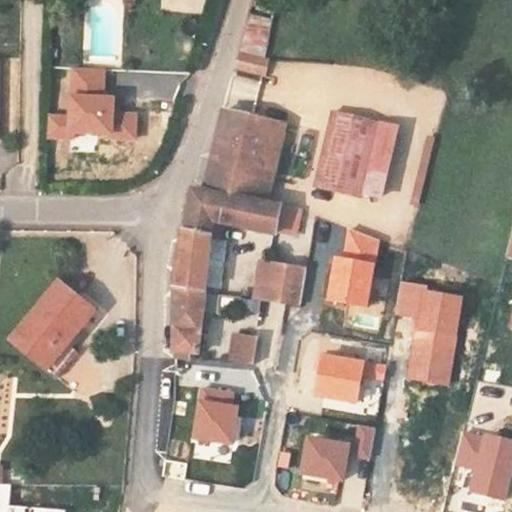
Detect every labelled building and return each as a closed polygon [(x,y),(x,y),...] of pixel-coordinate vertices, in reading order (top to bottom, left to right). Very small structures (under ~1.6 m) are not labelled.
[(251,9),(241,51),(263,56),(273,14),(251,9)] [(270,61),(239,53),(236,67),(267,75),(270,61)] [(102,97),(103,71),(72,70),(72,96),(70,96),(70,116),(50,116),(49,137),(72,138),(73,132),(108,133),(108,137),(135,138),(135,114),(112,113),(113,97),(102,97)] [(234,72),(227,98),(254,105),(261,79),(234,72)] [(225,110),(207,191),(262,201),(280,121),(225,110)] [(362,199),(363,195),(380,121),(332,110),(314,188),(362,199)] [(286,123),(280,121),(262,201),(268,203),(286,123)] [(380,121),(363,195),(380,199),(398,126),(380,121)] [(418,163),(428,164),(430,139),(420,138),(418,163)] [(175,358),(190,359),(191,352),(199,354),(204,329),(208,294),(215,238),(223,240),(226,225),(280,235),(281,230),(297,234),(302,209),(268,203),(262,201),(207,191),(194,189),(176,288),(175,358)] [(378,241),(349,231),(344,259),(336,257),(329,300),(366,306),(378,241)] [(318,269),(271,261),(260,259),(253,297),(266,299),(311,307),(318,269)] [(13,339),(45,366),(72,335),(75,337),(97,311),(61,281),(13,339)] [(398,313),(420,317),(410,377),(447,383),(461,298),(426,292),(427,289),(403,285),(398,313)] [(237,331),(231,357),(255,363),(261,336),(237,331)] [(72,335),(45,366),(58,377),(79,352),(69,344),(75,337),(72,335)] [(381,379),(383,366),(323,355),(316,395),(356,402),(361,376),(381,379)] [(202,389),(194,437),(230,443),(236,407),(231,406),(233,394),(202,389)] [(234,465),(257,470),(268,427),(244,421),(234,465)] [(368,458),(374,429),(359,426),(353,455),(368,458)] [(511,441),(484,435),(483,439),(465,434),(457,464),(476,469),(471,490),(504,498),(511,464),(511,441)] [(348,445),(308,438),(302,471),(342,478),(348,445)] [(63,511),(8,509),(9,487),(0,486),(0,511),(63,511)]
